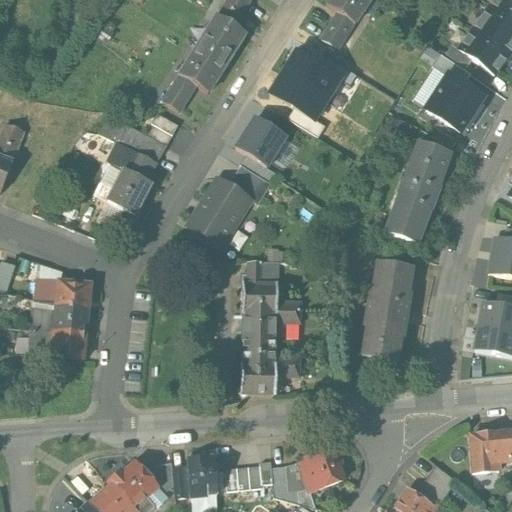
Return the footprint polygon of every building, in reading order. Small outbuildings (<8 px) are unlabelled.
[(248,0),(227,0),(216,18),(216,17),(197,47),(226,65),(245,35),(233,28),(250,1),(248,0)] [(330,0),(326,7),(337,15),(321,41),(337,52),(353,26),(354,26),(371,0),(330,0)] [(511,0),(495,0),(488,11),(511,28),(511,0)] [(511,52),(511,28),(488,11),(472,33),(507,59),(511,52)] [(507,59),(472,33),(458,52),(472,62),(494,78),(507,59)] [(226,65),(197,47),(179,76),(179,77),(162,104),(179,114),(196,87),(207,95),(226,65)] [(458,52),(452,47),(443,59),(464,73),(472,62),(458,52)] [(319,69),(296,54),(282,76),(325,104),(339,82),(319,69)] [(443,59),(440,57),(432,69),(447,79),(448,79),(462,88),(470,77),(464,73),(443,59)] [(326,59),(319,69),(339,82),(349,89),(356,78),(326,59)] [(325,104),(282,76),(269,95),(293,110),(313,123),(314,122),(325,104)] [(462,88),(448,79),(447,79),(426,112),(460,134),(481,101),(462,88)] [(313,123),(293,110),(286,121),(317,140),(324,129),(314,122),(313,123)] [(157,115),(145,136),(166,148),(177,127),(157,115)] [(127,127),(108,118),(99,136),(118,146),(127,127)] [(255,119),(235,150),(245,157),(266,169),(285,139),(255,119)] [(23,134),(5,127),(0,138),(0,160),(11,165),(23,134)] [(118,146),(107,165),(123,173),(123,172),(124,173),(134,154),(144,137),(127,127),(118,146)] [(166,148),(144,137),(134,154),(156,165),(166,148)] [(417,146),(404,183),(403,183),(398,198),(399,198),(385,236),(417,247),(429,213),(430,214),(438,191),(437,191),(449,157),(417,146)] [(134,154),(124,173),(123,172),(123,173),(106,204),(124,215),(127,219),(133,220),(136,217),(136,212),(149,189),(144,186),(156,165),(134,154)] [(266,169),(245,157),(239,167),(240,167),(269,186),(276,176),(266,169)] [(0,160),(0,195),(12,165),(11,165),(0,160)] [(269,186),(240,167),(227,188),(250,202),(249,202),(249,203),(257,208),(270,186),(269,186)] [(227,188),(217,181),(188,228),(221,249),(249,203),(249,202),(250,202),(227,188)] [(511,243),(494,240),(487,277),(511,281),(511,243)] [(0,267),(0,293),(5,295),(14,268),(1,265),(0,267)] [(261,265),(247,265),(246,286),(260,287),(261,265)] [(411,271),(377,265),(372,294),(370,294),(364,330),(366,330),(361,359),(395,365),(399,340),(401,340),(408,296),(407,296),(411,271)] [(90,286),(57,282),(55,308),(88,311),(90,286)] [(246,286),(241,286),(240,315),(242,315),(242,314),(274,315),(275,315),(276,305),(276,287),(246,286)] [(299,305),(276,305),(275,315),(299,315),(299,305)] [(511,310),(482,305),(477,329),(511,335),(511,310)] [(88,311),(55,308),(52,333),(85,336),(88,311)] [(274,315),(242,314),(242,315),(241,341),(273,342),(274,325),(274,315)] [(275,315),(274,315),(274,325),(299,326),(299,315),(275,315)] [(511,335),(477,329),(473,354),(511,361),(511,335)] [(52,333),(31,331),(28,356),(83,361),(85,336),(52,333)] [(273,342),(241,341),(241,367),(240,368),(272,368),(273,358),(273,342)] [(298,359),(273,358),(272,368),(274,369),(297,369),(298,359)] [(272,368),(240,368),(241,367),(239,367),(238,388),(235,391),(238,396),(242,398),(247,397),(247,396),(273,397),(274,379),(274,369),(272,368)] [(297,369),(274,369),(274,379),(297,379),(297,369)] [(494,436),(469,438),(472,475),(497,473),(494,436)] [(511,437),(502,438),(503,460),(511,459),(511,437)] [(334,449),(305,459),(309,471),(300,474),(308,493),(342,481),(337,467),(339,463),(334,449)] [(213,459),(188,461),(191,498),(217,496),(213,459)] [(161,495),(133,464),(122,475),(119,472),(107,484),(110,486),(111,485),(133,509),(145,497),(152,504),(161,495)] [(272,465),(259,466),(263,497),(275,496),(275,492),(273,469),(272,465)] [(286,468),(273,469),(275,492),(288,491),(286,468)] [(184,469),(172,470),(174,499),(187,498),(184,469)] [(110,486),(88,505),(94,511),(120,511),(124,508),(125,509),(125,511),(135,511),(133,509),(111,485),(110,486)] [(420,502),(406,493),(392,511),(434,511),(438,507),(424,497),(420,502)]
